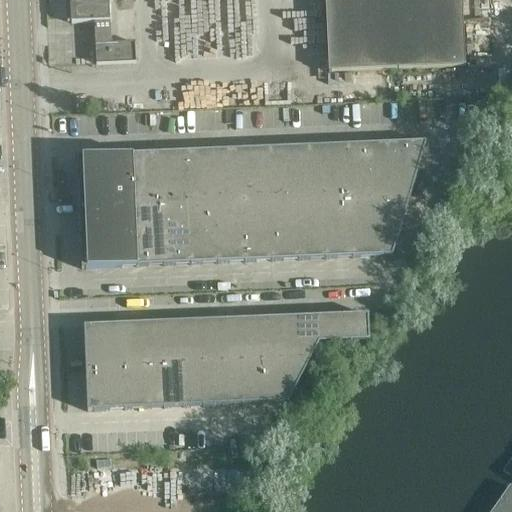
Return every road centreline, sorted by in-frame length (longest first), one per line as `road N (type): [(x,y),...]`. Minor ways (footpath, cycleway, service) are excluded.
road 1 (unclassified): [(37,511),(19,0)]
road 2 (unknown): [(294,76),(429,88)]
